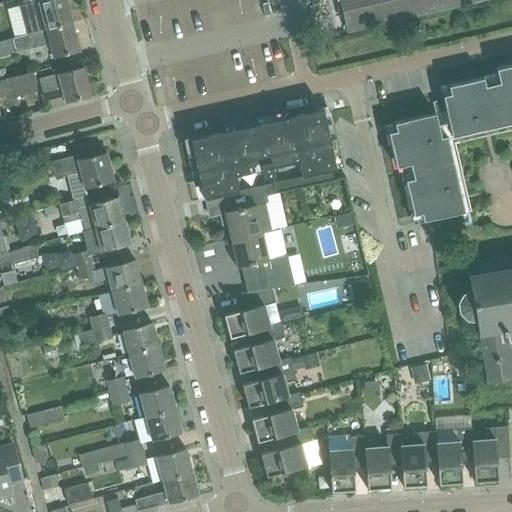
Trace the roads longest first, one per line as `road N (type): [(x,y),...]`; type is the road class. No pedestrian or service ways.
road 1 (residential): [(243,511),(141,126)]
road 2 (residential): [(141,126),(511,40)]
road 3 (track): [(41,511),(0,360)]
road 4 (residential): [(0,135),(134,101)]
